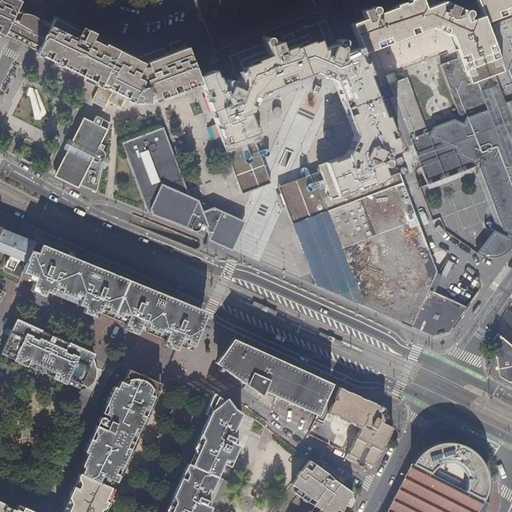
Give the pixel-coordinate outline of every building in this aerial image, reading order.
[(17,0),(9,0),(0,17),(0,36),(3,31),(12,36),(18,39),(24,41),(37,48),(47,28),(39,25),(39,23),(36,20),(35,19),(30,16),(24,15),(22,15),(21,16),(12,12),(17,0)] [(0,0),(0,17),(9,0),(0,0)] [(361,11),(360,10),(359,10),(362,18),(349,23),(359,51),(373,46),(372,43),(376,42),(375,39),(385,35),(385,38),(392,36),(393,39),(407,34),(408,35),(429,28),(418,0),(413,0),(406,2),(376,13),(375,12),(376,11),(376,9),(375,8),(373,6),(368,8),(367,10),(367,12),(366,12),(365,9),(361,11)] [(444,2),(445,2),(445,0),(444,1),(438,3),(442,16),(447,18),(444,22),(448,25),(449,26),(452,27),(454,27),(470,21),(469,18),(470,18),(471,16),(471,13),(471,12),(470,11),(469,10),(467,10),(465,10),(460,8),(459,8),(444,2)] [(511,0),(476,0),(483,16),(494,12),(496,11),(493,4),(503,0),(507,0),(510,6),(511,5),(511,0)] [(95,84),(113,47),(98,39),(99,38),(92,35),(89,40),(87,39),(89,33),(83,30),(81,32),(78,31),(80,28),(73,25),(72,27),(53,17),(47,28),(37,48),(35,54),(49,61),(64,68),(67,70),(76,74),(81,77),(90,81),(95,84)] [(511,18),(511,17),(493,24),(496,33),(492,34),(495,42),(483,47),(498,87),(496,88),(501,101),(503,101),(505,106),(504,107),(504,115),(511,111),(511,18)] [(210,72),(196,77),(199,85),(209,112),(236,101),(239,94),(325,61),(333,64),(355,56),(352,49),(342,53),(339,45),(337,44),(335,44),(325,48),(315,23),(281,36),(282,39),(265,45),(265,44),(267,44),(268,43),(269,42),(270,40),(269,38),(269,37),(267,36),(266,35),(263,36),(262,37),(261,39),(261,40),(262,43),(228,57),(234,72),(230,74),(230,81),(229,80),(228,79),(227,79),(225,79),(223,80),(222,81),(222,85),(219,86),(216,77),(212,78),(210,72)] [(113,47),(95,84),(98,86),(91,99),(99,103),(105,106),(107,100),(115,104),(120,106),(124,99),(130,102),(131,101),(134,103),(138,103),(142,103),(145,103),(146,98),(150,97),(152,102),(179,92),(185,89),(182,79),(187,77),(191,75),(190,71),(194,70),(184,46),(183,44),(180,45),(179,41),(168,45),(170,51),(164,53),(162,49),(137,58),(113,47)] [(490,120),(492,120),(466,53),(457,57),(458,59),(439,66),(459,117),(463,120),(460,124),(453,119),(431,127),(429,136),(423,134),(425,129),(405,79),(387,85),(392,98),(378,103),(373,89),(380,86),(372,65),(336,79),(360,141),(362,141),(365,148),(362,153),(319,170),(319,171),(285,184),(287,191),(280,193),(316,286),(432,338),(451,333),(467,307),(430,291),(436,271),(398,172),(384,177),(380,166),(381,166),(383,166),(385,165),(386,163),(386,161),(385,159),(384,159),(381,158),(380,156),(414,144),(415,149),(465,130),(482,123),(490,120)] [(243,113),(214,124),(214,125),(222,145),(230,167),(241,194),(263,186),(260,179),(267,176),(243,113)] [(82,119),(70,144),(83,150),(100,143),(109,124),(103,121),(100,122),(100,124),(99,127),(82,119)] [(499,140),(498,135),(497,131),(496,130),(492,120),(490,120),(482,123),(485,132),(469,138),(469,141),(460,144),(459,141),(434,152),(435,154),(426,157),(425,155),(419,157),(429,184),(477,165),(479,160),(482,162),(480,166),(504,229),(493,227),(476,252),(478,254),(484,256),(490,257),(499,257),(503,255),(505,253),(510,249),(511,246),(511,173),(509,166),(511,165),(510,152),(500,140),(499,140)] [(485,132),(482,123),(465,130),(415,149),(419,157),(425,155),(426,157),(435,154),(434,152),(459,141),(460,144),(469,141),(469,138),(485,132)] [(222,145),(214,125),(210,127),(215,140),(217,147),(222,145)] [(143,202),(147,213),(151,212),(151,215),(195,232),(199,230),(200,227),(205,228),(206,234),(209,233),(210,232),(202,211),(200,205),(190,202),(187,194),(178,170),(173,156),(171,151),(167,142),(165,137),(162,127),(120,143),(143,202)] [(70,144),(55,175),(96,192),(101,165),(103,160),(103,156),(103,154),(102,152),(101,151),(98,151),(96,152),(96,154),(95,153),(100,143),(83,150),(70,144)] [(289,166),(291,151),(283,150),(281,165),(289,166)] [(213,210),(202,211),(210,232),(213,231),(215,228),(215,226),(216,225),(216,222),(216,221),(214,214),(213,211),(213,210)] [(213,231),(210,232),(213,240),(232,248),(241,225),(214,214),(216,221),(216,222),(216,225),(215,226),(215,228),(213,231)] [(25,262),(26,260),(29,254),(34,242),(0,228),(0,252),(10,256),(19,260),(25,262)] [(232,248),(213,240),(208,238),(207,240),(231,250),(232,248)] [(27,263),(23,272),(26,274),(29,275),(35,278),(33,282),(32,286),(45,292),(84,308),(97,313),(124,324),(137,330),(163,340),(177,346),(188,320),(34,256),(29,254),(26,260),(27,261),(27,263)] [(15,270),(19,260),(10,256),(5,266),(15,270)] [(45,292),(32,286),(30,291),(43,296),(45,292)] [(97,313),(84,308),(82,312),(95,318),(97,313)] [(201,324),(188,320),(177,346),(189,351),(201,324)] [(14,322),(3,345),(3,349),(8,351),(6,355),(19,362),(21,358),(28,361),(26,365),(32,368),(34,364),(47,370),(45,374),(51,377),(54,373),(60,376),(58,380),(71,386),(73,382),(79,385),(84,387),(85,389),(89,386),(92,383),(93,381),(95,378),(95,375),(96,372),(95,368),(89,365),(92,358),(76,351),(66,346),(40,334),(30,329),(14,322)] [(135,334),(137,330),(124,324),(121,329),(135,334)] [(32,326),(30,329),(40,334),(42,330),(32,326)] [(328,375),(227,328),(209,353),(220,372),(221,369),(244,386),(259,397),(261,391),(315,413),(328,375)] [(501,376),(511,382),(511,344),(498,333),(494,340),(501,376)] [(175,351),(177,346),(163,340),(162,345),(175,351)] [(67,342),(66,346),(76,351),(77,347),(67,342)] [(3,349),(3,345),(0,351),(0,352),(6,355),(8,351),(3,349)] [(21,358),(19,362),(19,363),(25,366),(26,365),(28,361),(21,358)] [(34,364),(32,368),(45,374),(47,370),(34,364)] [(83,467),(81,472),(109,485),(111,480),(114,482),(123,462),(126,463),(144,424),(141,423),(159,384),(127,369),(127,371),(122,371),(120,371),(115,373),(111,376),(107,380),(104,383),(112,387),(105,403),(106,409),(104,414),(107,416),(106,420),(104,420),(104,418),(103,417),(102,416),(100,416),(97,418),(97,419),(96,421),(97,422),(98,423),(107,427),(105,430),(95,425),(93,429),(94,435),(93,440),(89,438),(83,452),(86,453),(80,466),(83,467)] [(58,381),(58,380),(60,376),(54,373),(51,377),(51,378),(58,381)] [(343,389),(328,375),(315,413),(314,419),(323,423),(325,417),(322,416),(323,412),(326,413),(331,416),(332,415),(337,417),(337,418),(348,423),(348,422),(353,424),(353,425),(359,428),(359,429),(357,433),(356,433),(352,443),(352,444),(350,449),(349,450),(347,454),(348,455),(373,403),(365,399),(363,400),(359,398),(359,396),(350,392),(348,393),(344,390),(343,389)] [(259,397),(244,386),(242,389),(257,400),(259,397)] [(207,511),(211,506),(204,502),(206,498),(199,495),(201,492),(203,492),(205,491),(206,488),(210,489),(222,463),(224,458),(232,459),(239,443),(232,440),(234,435),(227,432),(229,429),(231,430),(233,429),(234,427),(240,412),(212,394),(210,400),(214,401),(207,416),(193,449),(195,455),(190,466),(186,464),(165,511),(207,511)] [(214,401),(210,400),(204,415),(207,416),(214,401)] [(375,404),(373,403),(348,455),(353,458),(351,462),(362,468),(365,463),(373,467),(376,462),(375,461),(377,458),(378,457),(383,447),(383,446),(385,442),(386,442),(391,432),(390,430),(391,428),(385,425),(387,421),(384,413),(383,412),(384,410),(383,407),(379,406),(378,407),(377,406),(376,405),(375,404)] [(412,459),(410,464),(429,473),(431,471),(433,469),(436,466),(440,464),(444,463),(448,462),(453,462),(457,464),(462,466),(465,470),(468,474),(470,477),(471,483),(471,488),(469,493),(484,501),(488,503),(492,494),(493,486),(493,479),(491,472),(489,465),(485,459),(480,453),(475,448),(468,444),(460,441),(452,440),(445,440),(439,441),(432,443),(428,445),(423,448),(419,452),(416,455),(412,459)] [(228,466),(232,459),(224,458),(222,463),(228,466)] [(325,474),(306,461),(289,485),(296,490),(293,494),(305,503),(308,498),(314,503),(312,506),(316,507),(325,511),(334,511),(336,509),(341,511),(344,505),(350,494),(351,492),(335,481),(337,478),(333,476),(331,474),(330,473),(328,476),(325,474)] [(478,511),(479,511),(478,511),(482,502),(483,503),(484,501),(469,493),(461,489),(458,488),(451,484),(446,482),(441,479),(429,473),(410,464),(385,511),(478,511)] [(109,485),(81,472),(80,474),(78,473),(76,477),(73,478),(69,486),(71,487),(67,498),(63,500),(57,511),(33,511),(22,506),(20,511),(15,509),(14,510),(1,504),(2,503),(0,502),(0,511),(103,511),(108,503),(104,501),(109,487),(108,487),(109,485)] [(352,500),(350,494),(344,505),(349,508),(352,500)] [(484,511),(488,503),(484,501),(483,503),(482,502),(478,511),(479,511),(478,511),(484,511)]
